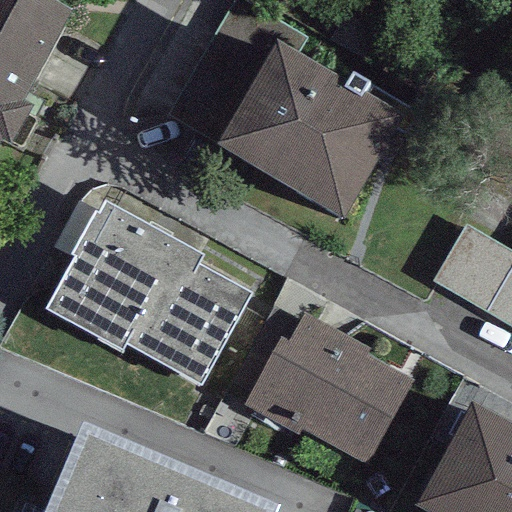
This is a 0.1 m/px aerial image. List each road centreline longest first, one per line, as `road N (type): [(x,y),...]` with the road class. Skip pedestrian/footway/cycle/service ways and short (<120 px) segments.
road 1 (residential): [(85,145),(511,381)]
road 2 (residential): [(85,145),(0,298)]
road 3 (residential): [(163,0),(85,145)]
